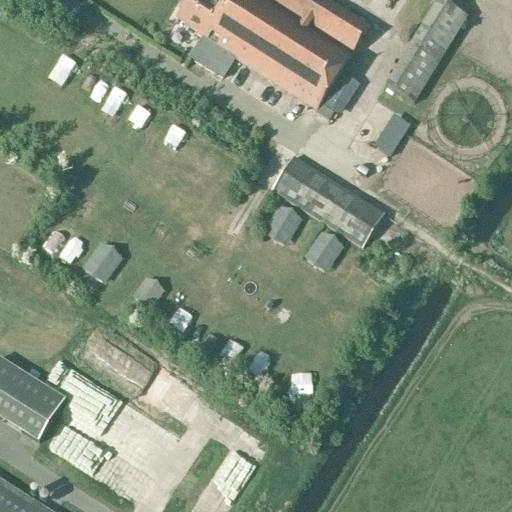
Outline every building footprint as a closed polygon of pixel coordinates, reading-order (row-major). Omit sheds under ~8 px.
[(371,32),(321,0),(227,0),(220,12),(201,0),(190,0),(178,21),(199,34),(197,37),(203,41),(189,62),(224,84),(238,62),(318,114),(371,32)] [(416,105),(468,20),(439,3),(388,88),(416,105)] [(73,87),(88,67),(69,54),(54,74),(73,87)] [(261,105),(271,93),(248,74),(238,86),(261,105)] [(106,97),(123,101),(126,89),(109,85),(106,97)] [(96,105),(107,112),(114,101),(103,94),(96,105)] [(174,138),(168,147),(186,159),(192,149),(174,138)] [(352,169),(376,181),(386,161),(363,149),(352,169)] [(64,162),(84,170),(88,160),(68,152),(64,162)] [(365,252),(385,219),(293,161),(273,194),(365,252)] [(102,360),(99,370),(124,378),(132,352),(98,340),(93,356),(102,360)] [(0,360),(0,421),(37,445),(64,401),(0,360)] [(100,483),(118,454),(62,419),(44,448),(100,483)] [(263,477),(291,490),(304,462),(276,449),(263,477)] [(48,511),(0,481),(0,511),(48,511)]
